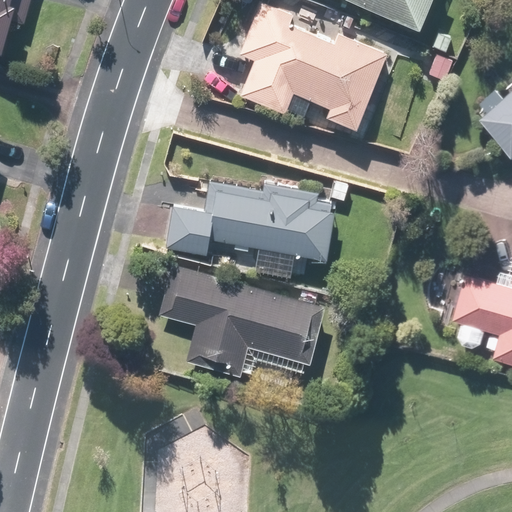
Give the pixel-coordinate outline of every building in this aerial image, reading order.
[(0,0),(0,51),(2,52),(7,37),(16,4),(10,2),(10,0),(0,0)] [(338,32),(335,41),(289,24),(294,13),(261,0),(259,0),(239,53),(253,59),(238,95),(285,113),(293,93),(329,107),(325,117),(356,130),(387,52),(338,32)] [(349,0),(418,28),(430,0),(349,0)] [(511,92),(482,119),(511,152),(511,92)] [(263,180),(261,188),(208,179),(202,210),(173,205),(166,247),(207,254),(210,239),(326,260),(335,210),(329,209),(330,200),(316,198),(318,189),(263,180)] [(310,362),(325,302),(172,263),(159,313),(194,322),(184,360),(239,374),(247,346),(310,362)] [(511,285),(468,273),(455,319),(502,333),(495,357),(511,361),(511,285)]
